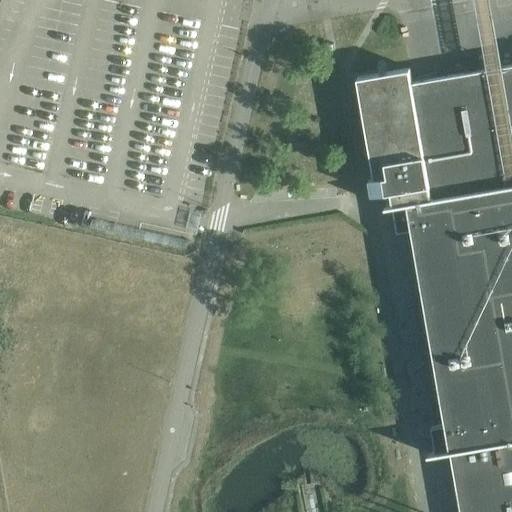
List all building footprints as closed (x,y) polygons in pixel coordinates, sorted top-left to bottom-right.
[(511,183),(511,64),(412,81),(410,68),(357,77),(375,177),(369,177),(372,193),(391,190),(393,204),(407,201),(511,183)] [(511,511),(511,183),(407,201),(412,228),(446,423),(450,450),(461,511),(511,511)] [(412,228),(407,201),(393,204),(398,231),(412,228)] [(188,240),(116,224),(114,233),(186,249),(188,240)] [(450,450),(446,423),(432,426),(436,453),(450,450)]
